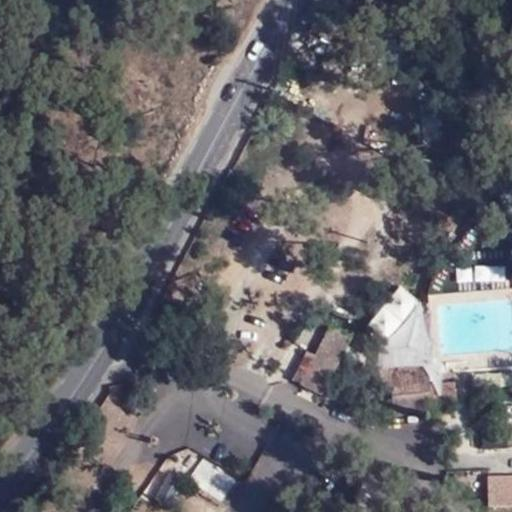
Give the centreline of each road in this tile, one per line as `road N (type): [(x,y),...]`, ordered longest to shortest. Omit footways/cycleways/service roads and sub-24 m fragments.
road 1 (secondary): [(0,483),(110,330),(298,0)]
road 2 (track): [(7,0),(176,74),(179,105),(138,164),(195,183)]
